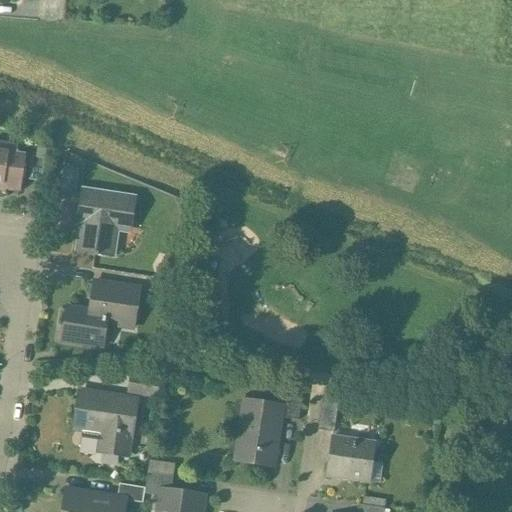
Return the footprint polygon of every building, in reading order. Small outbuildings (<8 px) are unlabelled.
[(0,188),(20,191),(26,156),(9,153),(10,145),(0,143),(0,188)] [(44,158),(35,157),(31,180),(41,182),(44,158)] [(80,169),(63,167),(59,193),(76,195),(80,169)] [(136,200),(84,192),(81,211),(86,211),(80,251),(96,254),(95,255),(99,256),(100,254),(113,256),(118,224),(132,226),(136,200)] [(176,283),(153,279),(151,292),(175,296),(176,283)] [(139,289),(94,282),(89,312),(87,322),(105,325),(133,329),(139,289)] [(89,312),(67,309),(64,328),(69,329),(67,341),(102,347),(105,325),(87,322),(89,312)] [(161,381),(131,376),(129,392),(159,397),(161,381)] [(303,392),(289,390),(285,419),(299,421),(303,392)] [(137,402),(79,393),(74,428),(83,430),(80,446),(83,450),(126,457),(129,437),(131,437),(137,402)] [(339,397),(323,395),(318,429),(334,432),(339,397)] [(283,406),(244,400),(235,462),(273,468),(283,406)] [(376,445),(333,438),(327,476),(370,482),(376,445)] [(173,477),(147,473),(145,488),(168,491),(168,490),(171,490),(173,477)] [(145,489),(120,485),(118,497),(127,498),(127,501),(143,503),(145,489)] [(118,497),(65,489),(65,491),(70,492),(66,511),(125,511),(127,501),(127,498),(118,497)] [(171,490),(168,490),(168,491),(164,511),(201,511),(204,495),(171,490)]
